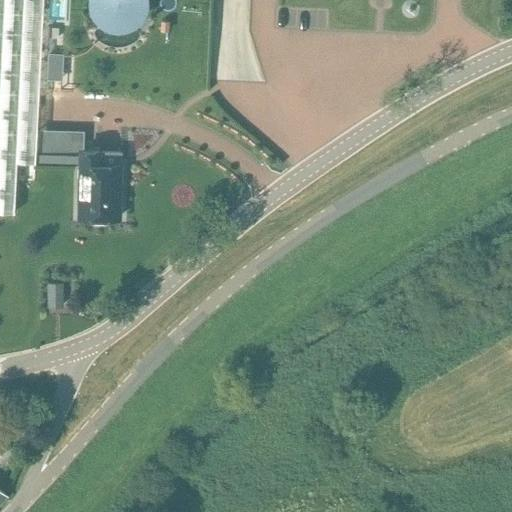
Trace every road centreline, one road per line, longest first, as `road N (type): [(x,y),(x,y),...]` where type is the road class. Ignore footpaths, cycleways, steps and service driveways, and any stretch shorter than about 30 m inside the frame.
road 1 (tertiary): [(31,491),(161,353),(276,251),(356,196),(511,115)]
road 2 (unclassified): [(76,352),(335,152),(511,53)]
road 3 (unclassified): [(31,491),(76,352)]
